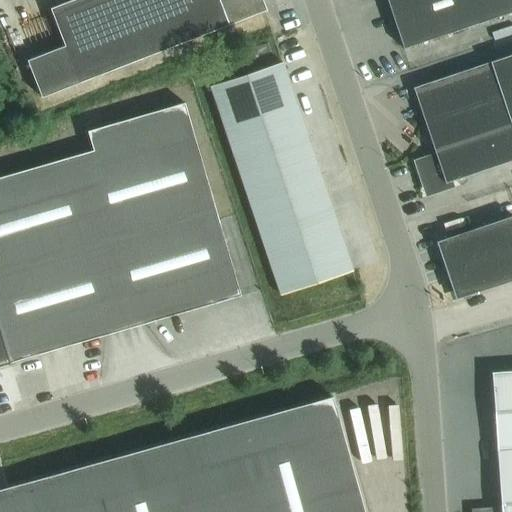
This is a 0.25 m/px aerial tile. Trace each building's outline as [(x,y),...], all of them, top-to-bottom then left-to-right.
[(77,0),(52,10),(81,85),(268,12),(263,0),(77,0)] [(511,0),(387,0),(403,47),(511,11),(511,0)] [(452,185),(453,181),(511,161),(511,56),(414,89),(437,156),(427,159),(423,162),(420,166),(420,171),(425,187),(428,191),(433,193),(438,192),(450,188),(452,185)] [(212,88),(282,296),(354,272),(284,64),(212,88)] [(242,296),(186,104),(89,132),(95,151),(0,177),(0,330),(10,363),(242,296)] [(511,281),(511,217),(445,240),(446,242),(442,244),(459,295),(474,290),(476,294),(511,281)] [(0,365),(10,363),(0,330),(0,365)] [(499,450),(511,449),(511,371),(493,373),(499,450)] [(0,511),(366,511),(334,397),(0,491),(0,511)] [(511,511),(511,449),(499,450),(503,510),(479,511),(511,511)]
